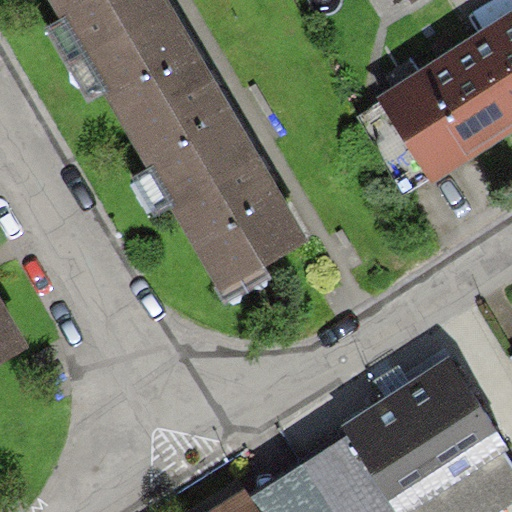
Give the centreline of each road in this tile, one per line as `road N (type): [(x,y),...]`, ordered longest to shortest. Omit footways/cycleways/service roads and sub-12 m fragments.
road 1 (residential): [(173,457),(511,240)]
road 2 (residential): [(173,457),(0,147)]
